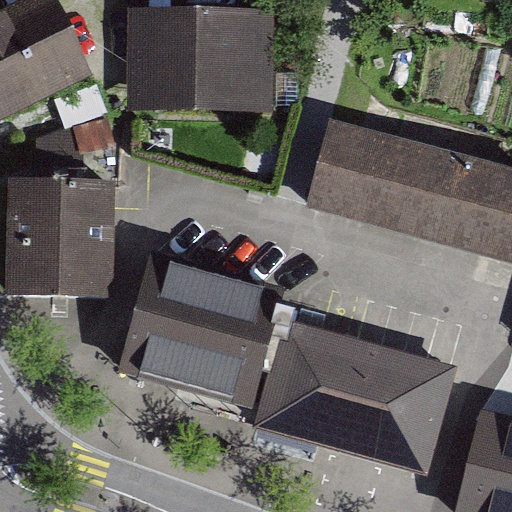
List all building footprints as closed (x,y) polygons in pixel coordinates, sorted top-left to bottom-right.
[(47,0),(37,0),(0,15),(0,120),(83,86),(47,0)] [(268,18),(129,17),(128,118),(268,118),(268,18)] [(511,248),(511,179),(324,129),(302,212),(507,267),(511,248)] [(103,187),(0,186),(0,302),(102,303),(103,187)] [(324,331),(295,324),(298,309),(280,304),(284,290),(153,255),(120,376),(252,411),(263,371),(271,373),(257,428),(354,454),(425,473),(454,366),(324,331)] [(511,511),(511,427),(476,418),(452,511),(511,511)]
